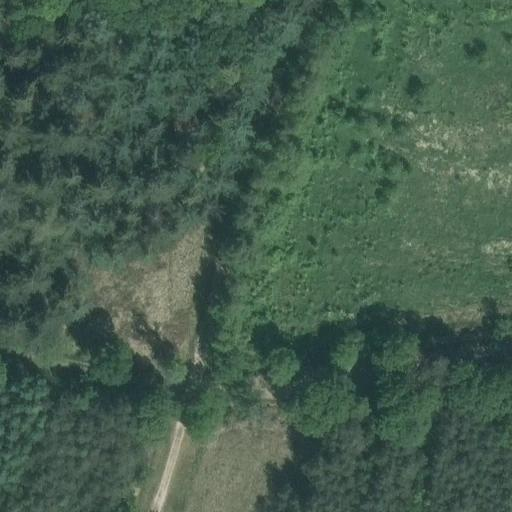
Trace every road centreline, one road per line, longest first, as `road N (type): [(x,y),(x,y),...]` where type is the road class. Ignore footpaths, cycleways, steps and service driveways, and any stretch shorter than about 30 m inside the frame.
road 1 (track): [(315,0),(274,62),(233,188),(187,387)]
road 2 (track): [(187,387),(511,349)]
road 3 (track): [(0,352),(187,387)]
road 4 (track): [(187,387),(151,511)]
